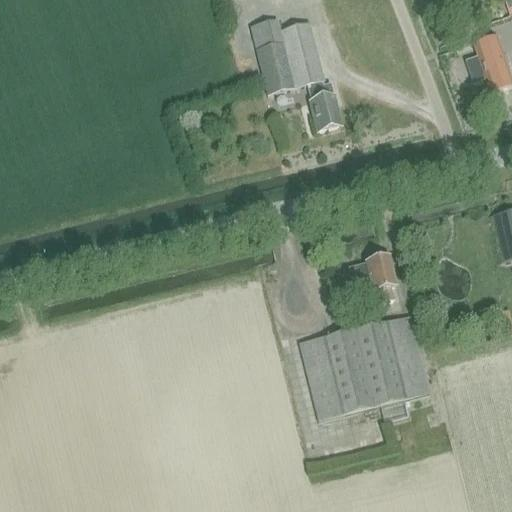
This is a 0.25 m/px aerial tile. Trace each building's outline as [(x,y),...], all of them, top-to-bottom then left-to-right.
[(274,0),(270,1),(277,22),(294,16),(288,0),(274,0)] [(449,5),(445,3),(436,7),(442,24),(454,19),(449,5)] [(251,32),(256,54),(255,55),(267,102),(308,91),(311,105),(309,105),(317,137),(343,131),(335,100),(334,100),(331,88),(325,90),(310,28),(280,36),(278,25),(251,32)] [(511,90),(511,88),(497,43),(495,44),(493,39),(484,42),(486,47),(473,51),(476,61),(464,65),(472,88),(485,83),(490,98),(511,90)] [(504,267),(511,264),(511,216),(492,221),(504,267)] [(387,293),(396,291),(389,260),(367,265),(368,268),(348,273),(354,301),(371,297),(375,310),(390,306),(387,293)] [(299,349),(318,427),(429,399),(411,322),(299,349)]
